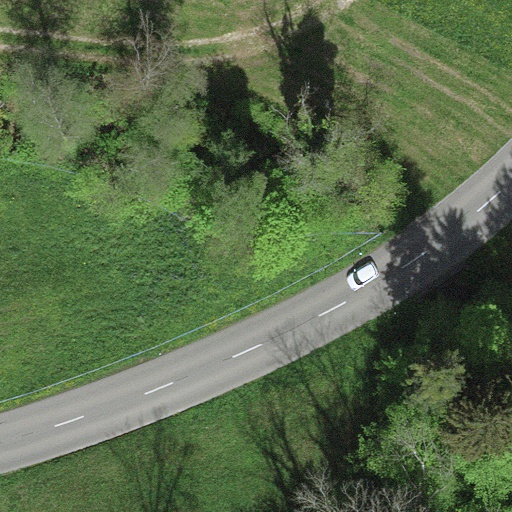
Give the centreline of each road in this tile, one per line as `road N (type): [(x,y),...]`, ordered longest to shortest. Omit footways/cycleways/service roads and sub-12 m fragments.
road 1 (tertiary): [(0,443),(152,390),(355,296),(448,235),(511,178)]
road 2 (track): [(351,0),(304,22),(107,55),(0,46)]
